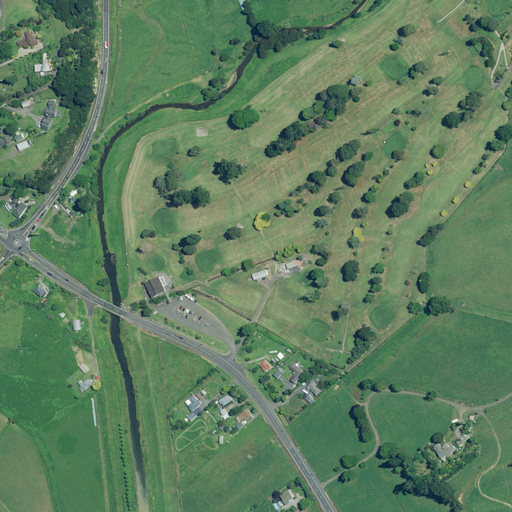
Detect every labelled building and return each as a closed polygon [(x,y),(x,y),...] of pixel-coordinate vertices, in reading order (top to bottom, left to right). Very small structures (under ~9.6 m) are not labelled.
[(32,48),(40,44),(38,40),(37,40),(33,32),(32,33),(31,31),(25,34),(28,38),(30,42),(27,43),(25,39),(18,43),(20,47),(22,46),(22,47),(25,46),(26,48),(31,46),(32,48)] [(50,63),(45,63),(45,64),(37,64),(37,72),(42,72),(42,76),(46,76),(46,72),(52,71),(52,66),(50,66),(50,63)] [(56,116),(59,117),(60,111),(57,111),(57,110),(54,110),(56,102),(54,101),(52,100),(51,101),(48,100),(47,105),(49,105),(48,109),(46,115),(50,116),(49,119),(46,118),(44,123),(45,124),(43,127),(45,127),(49,129),(53,121),(53,119),(51,118),(52,116),(56,117),(56,116)] [(0,147),(15,140),(11,133),(0,138),(0,147)] [(32,144),(30,140),(19,145),(21,150),(31,147),(30,145),(32,144)] [(18,202),(18,197),(13,197),(12,207),(17,207),(13,214),(17,216),(17,217),(20,219),(27,206),(20,202),(19,203),(18,202)] [(63,211),(56,208),(53,215),(52,220),(49,226),(55,229),(58,224),(63,223),(63,217),(60,216),(63,211)] [(82,224),(78,222),(77,225),(74,224),(70,234),(77,237),(82,224)] [(299,262),(290,265),(292,270),(301,267),(299,262)] [(32,275),(24,269),(19,276),(25,280),(26,278),(29,279),(32,275)] [(270,270),(256,276),(259,282),(272,276),(270,270)] [(169,295),(163,280),(148,286),(155,301),(169,295)] [(68,298),(57,291),(53,296),(64,303),(68,298)] [(81,330),(80,328),(80,327),(85,326),(84,322),(79,323),(78,316),(73,317),(75,331),(81,330)] [(69,320),(65,317),(62,322),(66,325),(69,327),(73,322),(69,320)] [(272,367),(265,360),(260,364),(264,369),(263,369),(266,372),(272,367)] [(290,368),(294,371),(292,373),(294,375),(290,379),(295,383),(305,373),(301,370),(303,367),(301,366),(299,368),(298,367),(299,365),(294,361),(290,365),(291,367),(290,368)] [(88,369),(84,364),(80,367),(84,372),(88,369)] [(284,373),(279,369),(274,375),(278,378),(281,374),(282,375),(284,373)] [(93,384),(90,379),(89,381),(88,380),(83,383),(81,380),(78,382),(81,387),(79,388),(82,392),(93,384)] [(314,382),(313,381),(307,387),(309,389),(310,388),(317,396),(322,391),(317,385),(318,385),(315,381),(314,382)] [(229,398),(228,395),(219,401),(221,404),(222,403),(224,406),(232,401),(230,397),(229,398)] [(199,401),(194,396),(186,402),(193,411),(202,403),(200,400),(199,401)] [(252,415),(247,409),(236,418),(239,422),(245,417),(247,420),(252,415)] [(197,416),(193,412),(188,417),(191,421),(197,416)] [(459,439),(460,440),(457,443),(460,447),(464,444),(463,443),(469,439),(466,435),(459,439)] [(442,448),(439,443),(434,446),(443,459),(448,455),(449,457),(452,454),(452,453),(456,450),(453,445),(450,448),(447,444),(442,448)] [(295,498),(291,491),(282,496),(288,505),(292,502),(291,501),(295,498)]
